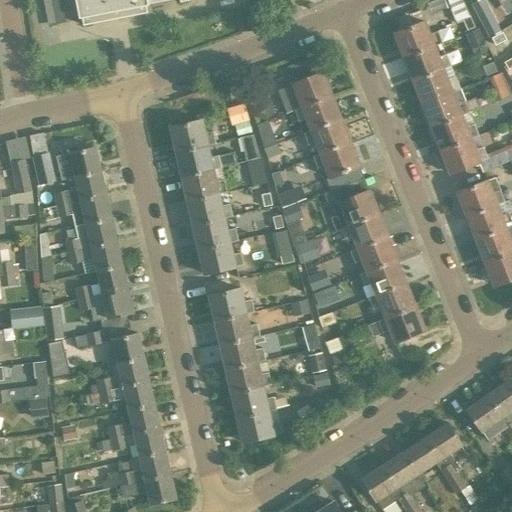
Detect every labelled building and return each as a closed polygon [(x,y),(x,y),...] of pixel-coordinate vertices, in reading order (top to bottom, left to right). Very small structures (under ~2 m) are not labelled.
[(65,0),(45,0),(50,23),(69,19),(65,0)] [(75,0),(79,19),(82,18),(83,26),(147,13),(146,6),(149,6),(148,4),(164,1),(163,0),(179,0),(180,1),(183,0),(75,0)] [(475,0),(473,1),(488,37),(500,31),(486,0),(475,0)] [(452,10),(462,33),(475,27),(465,4),(452,10)] [(395,33),(404,57),(441,42),(437,31),(429,34),(424,22),(395,33)] [(492,40),(498,48),(508,40),(502,32),(492,40)] [(471,49),(464,52),(467,59),(486,50),(482,41),(470,46),(471,49)] [(404,57),(414,80),(450,65),(446,54),(438,57),(434,46),(442,43),(441,42),(404,57)] [(294,110),(295,111),(332,96),(322,73),(315,76),(308,59),(287,68),(293,84),(277,91),(286,113),(294,110)] [(482,66),(486,76),(497,72),(493,61),(482,66)] [(414,80),(423,103),(452,92),(460,89),(455,77),(448,80),(443,69),(451,66),(450,65),(414,80)] [(511,95),(508,85),(495,91),(499,100),(511,95)] [(420,104),(418,108),(422,118),(426,119),(429,118),(432,126),(461,115),(480,108),(475,98),(466,102),(465,102),(457,105),(452,92),(423,103),(420,104)] [(303,133),(304,134),(341,119),(332,96),(295,111),(299,121),(306,119),(311,130),(303,133)] [(275,112),(272,101),(261,98),(253,106),(255,117),(267,121),(275,112)] [(231,106),(237,134),(254,130),(248,102),(231,106)] [(461,115),(432,126),(441,149),(478,135),(473,124),(466,127),(461,115)] [(313,156),(313,157),(350,142),(341,119),(304,134),(308,144),(315,141),(320,153),(313,156)] [(170,128),(176,153),(207,146),(215,144),(212,131),(204,133),(201,121),(170,128)] [(438,152),(437,155),(440,163),(443,164),(446,163),(451,173),(478,162),(488,159),(486,154),(483,147),(475,150),(470,138),(478,135),(441,149),(441,150),(438,152)] [(511,144),(497,150),(503,164),(510,162),(510,161),(511,160),(511,139),(510,140),(511,144)] [(350,142),(313,157),(317,168),(325,165),(330,178),(326,179),(331,190),(331,191),(343,187),(338,175),(360,166),(350,142)] [(277,143),(264,149),(268,158),(281,153),(277,143)] [(176,153),(182,177),(221,168),(218,155),(210,157),(207,146),(176,153)] [(69,153),(56,156),(62,180),(75,177),(101,171),(96,147),(69,153)] [(259,147),(245,151),(247,160),(261,157),(259,147)] [(49,152),(34,156),(32,156),(39,184),(55,181),(49,152)] [(10,163),(17,194),(33,191),(26,159),(10,163)] [(182,177),(187,201),(227,192),(224,180),(215,182),(213,170),(221,168),(182,177)] [(271,173),(275,186),(284,183),(280,170),(271,173)] [(78,189),(53,194),(55,201),(56,206),(80,201),(107,194),(101,171),(75,177),(78,189)] [(458,192),(467,216),(505,201),(495,178),(458,192)] [(331,190),(323,193),(329,207),(333,206),(336,215),(330,218),(335,230),(341,228),(341,229),(379,214),(369,190),(347,199),(343,187),(331,191),(331,190)] [(277,194),(282,211),(298,204),(298,203),(294,204),(289,191),(277,194)] [(187,201),(193,226),(232,217),(229,204),(221,206),(218,195),(227,193),(227,192),(187,201)] [(80,201),(56,206),(59,217),(72,214),(75,227),(86,224),(112,218),(107,194),(80,201)] [(0,207),(1,208),(11,207),(10,196),(0,197),(0,207)] [(467,216),(477,239),(506,228),(511,225),(511,220),(509,213),(501,216),(497,205),(505,202),(505,201),(467,216)] [(295,246),(313,239),(308,241),(299,219),(304,218),(298,204),(282,211),(293,247),(295,246)] [(1,208),(0,207),(0,232),(3,232),(2,219),(28,216),(27,213),(26,205),(11,207),(1,208)] [(350,251),(351,252),(388,238),(379,214),(341,229),(345,240),(353,237),(357,248),(350,251)] [(280,215),(272,217),(275,229),(283,227),(280,215)] [(193,226),(198,250),(238,241),(235,228),(226,230),(224,219),(232,217),(193,226)] [(77,237),(64,240),(66,252),(67,253),(91,247),(118,241),(112,218),(86,224),(75,227),(77,237)] [(13,226),(15,239),(35,236),(33,224),(13,226)] [(506,228),(477,239),(486,262),(511,251),(511,238),(511,239),(506,228)] [(359,274),(360,275),(397,261),(388,238),(351,252),(355,262),(362,260),(367,271),(359,274)] [(313,239),(295,246),(301,264),(319,257),(313,239)] [(91,247),(67,253),(69,264),(94,259),(96,271),(123,265),(118,241),(91,247)] [(238,241),(198,250),(204,275),(244,265),(241,252),(232,254),(229,243),(238,241)] [(511,251),(486,262),(495,286),(511,279),(511,251)] [(44,256),(45,279),(56,279),(55,255),(44,256)] [(292,255),(280,258),(282,265),(294,263),(292,255)] [(37,256),(26,257),(27,270),(38,269),(37,256)] [(0,262),(0,275),(15,274),(13,261),(0,262)] [(369,297),(369,298),(406,284),(397,261),(360,275),(364,286),(371,283),(376,294),(369,297)] [(123,265),(96,271),(102,294),(128,288),(123,265)] [(307,276),(312,291),(330,284),(324,269),(307,276)] [(15,274),(0,275),(0,283),(0,287),(16,285),(15,274)] [(90,284),(75,288),(78,300),(93,296),(90,284)] [(368,324),(368,325),(415,307),(406,284),(369,298),(373,309),(380,306),(385,318),(368,324)] [(93,296),(78,300),(80,311),(90,309),(93,321),(101,319),(107,318),(127,314),(134,312),(128,288),(102,294),(93,296)] [(209,296),(215,321),(253,312),(250,300),(243,301),(240,289),(209,296)] [(303,289),(290,291),(292,301),(305,298),(303,289)] [(329,303),(324,289),(314,293),(319,307),(329,303)] [(299,316),(313,312),(309,298),(295,302),(299,316)] [(41,306),(10,309),(12,329),(44,325),(41,306)] [(63,338),(60,306),(43,308),(47,339),(63,338)] [(415,307),(368,325),(372,336),(390,330),(395,343),(425,331),(415,307)] [(215,321),(220,345),(260,336),(257,324),(249,325),(246,314),(253,312),(215,321)] [(332,312),(318,317),(322,327),(335,322),(332,312)] [(306,324),(311,348),(322,346),(317,322),(306,324)] [(99,331),(57,341),(60,352),(101,342),(112,340),(109,328),(103,330),(99,331)] [(0,342),(12,341),(12,340),(3,342),(1,330),(0,330),(0,342)] [(115,353),(106,355),(108,365),(117,363),(118,364),(144,357),(139,334),(127,336),(112,340),(115,353)] [(220,345),(226,369),(257,362),(265,360),(263,348),(254,350),(252,338),(260,336),(220,345)] [(326,341),(330,352),(342,347),(338,336),(326,341)] [(0,342),(0,367),(2,367),(2,366),(0,366),(0,354),(14,353),(12,341),(0,342)] [(322,352),(308,355),(311,373),(325,370),(322,352)] [(144,357),(118,364),(120,376),(123,386),(123,387),(150,381),(144,357)] [(0,389),(0,402),(49,396),(45,361),(33,363),(35,378),(37,378),(38,385),(0,389)] [(226,369),(231,394),(271,385),(268,372),(260,374),(257,362),(226,369)] [(330,385),(327,372),(313,375),(316,388),(330,385)] [(97,384),(92,386),(93,394),(94,394),(114,389),(114,388),(112,378),(111,377),(96,380),(97,384)] [(503,416),(508,424),(511,421),(511,410),(511,409),(511,385),(508,380),(488,395),(503,416)] [(93,394),(85,395),(87,405),(101,402),(101,403),(125,397),(128,410),(155,404),(150,381),(123,387),(123,386),(114,388),(114,389),(94,394),(93,394)] [(231,394),(237,418),(268,411),(268,410),(287,405),(285,397),(274,400),(274,396),(265,398),(263,387),(271,385),(231,394)] [(482,431),(503,416),(488,395),(467,410),(482,431)] [(133,433),(133,434),(160,428),(155,404),(128,410),(131,422),(107,427),(107,429),(98,432),(100,441),(125,436),(125,435),(133,433)] [(312,412),(307,404),(296,411),(301,419),(312,412)] [(268,411),(237,418),(243,443),(274,436),(274,435),(283,433),(280,421),(271,423),(268,411)] [(503,427),(511,439),(511,438),(511,421),(508,424),(503,427)] [(448,423),(426,437),(445,467),(440,470),(448,482),(459,475),(456,471),(460,468),(450,452),(462,444),(448,423)] [(62,428),(64,440),(77,438),(75,426),(62,428)] [(133,434),(139,457),(165,451),(160,428),(133,434)] [(9,436),(8,449),(34,450),(34,437),(9,436)] [(128,447),(125,436),(100,441),(100,442),(96,443),(98,451),(102,450),(103,453),(128,447)] [(426,437),(405,451),(419,473),(434,462),(440,470),(445,467),(426,437)] [(120,486),(171,475),(165,451),(139,457),(141,469),(106,477),(107,480),(102,481),(104,489),(120,486)] [(405,451),(384,465),(403,495),(408,491),(410,495),(411,495),(426,485),(418,473),(419,473),(405,451)] [(41,463),(42,474),(55,473),(54,461),(41,463)] [(398,499),(405,509),(416,502),(411,495),(410,495),(408,491),(403,495),(384,465),(361,479),(381,510),(398,499)] [(511,471),(508,466),(498,474),(511,491),(511,490),(511,471)] [(0,487),(10,486),(9,473),(0,474),(0,487)] [(171,475),(120,486),(123,498),(147,492),(150,504),(176,498),(171,475)] [(466,486),(459,475),(448,482),(465,508),(470,505),(461,490),(466,486)] [(47,485),(49,506),(63,504),(61,484),(47,485)] [(466,486),(461,490),(470,505),(478,499),(469,485),(466,486)] [(0,487),(0,503),(12,502),(10,486),(0,487)] [(86,511),(83,501),(67,505),(69,511),(86,511)] [(356,511),(355,511),(353,511),(339,511),(334,502),(318,511),(356,511)] [(422,511),(416,502),(405,509),(406,511),(422,511)]
